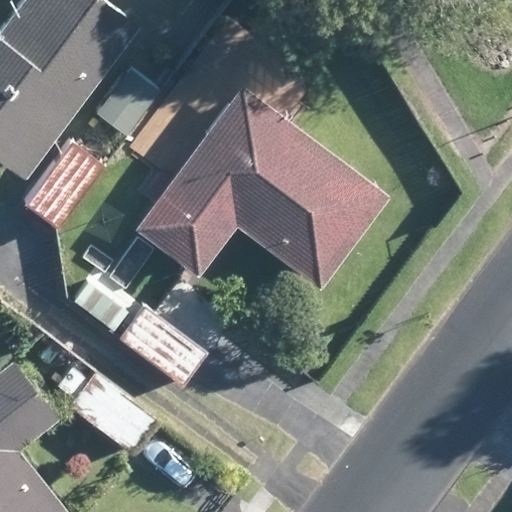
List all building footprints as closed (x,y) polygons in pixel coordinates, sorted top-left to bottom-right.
[(52,129),(137,15),(117,0),(13,0),(0,18),(0,148),(24,167),(52,129)] [(142,225),(196,266),(235,215),(318,277),(390,184),(241,73),(132,219),(142,225)] [(56,219),(102,159),(70,134),(60,145),(24,193),(56,219)] [(105,275),(113,276),(121,272),(122,263),(116,256),(108,254),(101,260),(99,269),(105,275)] [(176,318),(166,310),(144,295),(117,333),(119,334),(181,378),(208,340),(176,318)] [(76,511),(26,448),(18,437),(60,406),(15,347),(0,359),(0,511),(76,511)] [(158,408),(109,373),(93,362),(71,393),(66,398),(133,444),(152,415),(156,410),(158,408)]
